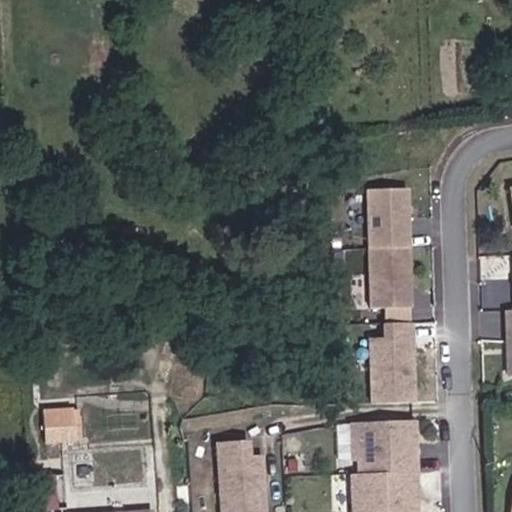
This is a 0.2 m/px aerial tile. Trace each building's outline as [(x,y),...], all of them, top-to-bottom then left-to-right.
[(411,190),(366,190),(366,250),(411,249),(411,190)] [(411,249),(366,250),(367,307),(384,307),(384,324),(412,323),(411,249)] [(511,368),(511,308),(503,309),(505,369),(511,368)] [(412,323),(384,324),(385,339),(368,340),(370,406),(417,405),(415,323),(412,323)] [(42,408),(44,444),(79,443),(77,406),(42,408)] [(357,422),(359,474),(420,472),(418,420),(357,422)] [(256,441),(217,443),(220,511),(267,511),(264,454),(256,454),(256,441)] [(55,506),(56,472),(42,472),(41,505),(55,506)] [(350,511),(420,511),(420,472),(359,474),(350,474),(350,511)]
